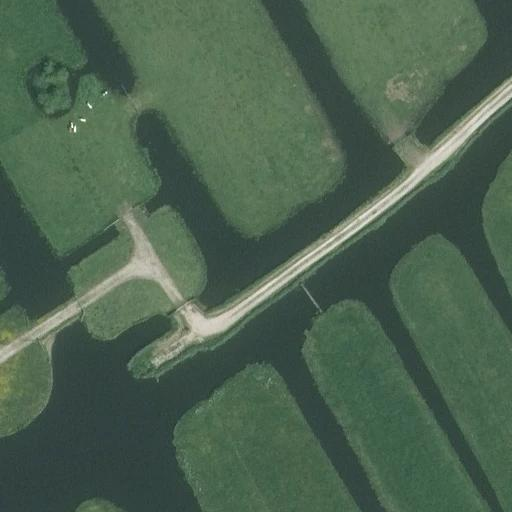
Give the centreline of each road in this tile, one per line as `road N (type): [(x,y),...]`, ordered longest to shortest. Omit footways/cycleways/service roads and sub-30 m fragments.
road 1 (track): [(511,93),(374,212),(292,270)]
road 2 (track): [(292,270),(203,328),(123,216)]
road 3 (track): [(152,259),(0,358)]
